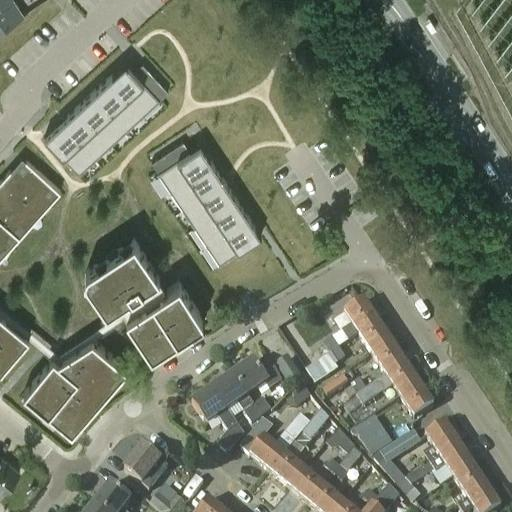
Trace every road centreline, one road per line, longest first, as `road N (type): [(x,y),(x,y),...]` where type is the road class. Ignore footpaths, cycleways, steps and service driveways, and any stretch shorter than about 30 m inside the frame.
road 1 (residential): [(136,406),(367,261)]
road 2 (residential): [(511,472),(367,261)]
road 3 (secondary): [(511,194),(385,0)]
road 4 (residential): [(0,133),(24,90),(120,0)]
road 5 (residential): [(136,406),(243,511)]
